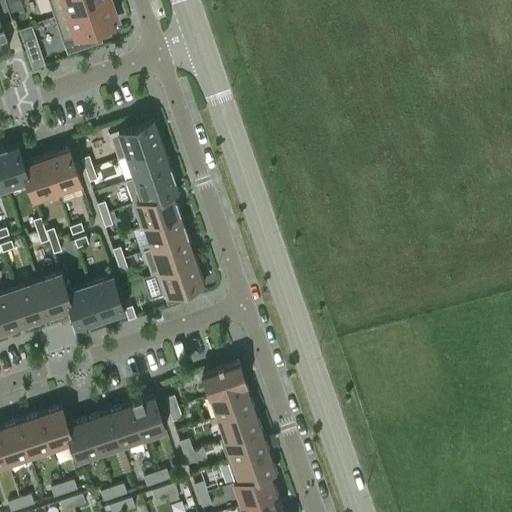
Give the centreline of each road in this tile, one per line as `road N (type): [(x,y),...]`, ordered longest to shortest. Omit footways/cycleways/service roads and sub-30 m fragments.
road 1 (tertiary): [(199,41),(361,511)]
road 2 (residential): [(158,54),(244,304)]
road 3 (residential): [(0,390),(244,304)]
road 4 (residential): [(244,304),(315,511)]
road 5 (residential): [(0,107),(158,54)]
